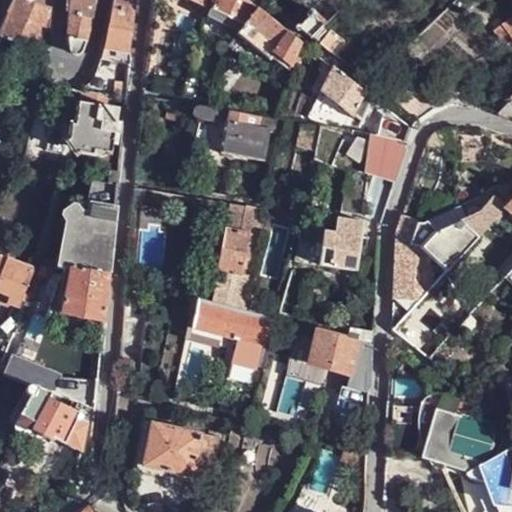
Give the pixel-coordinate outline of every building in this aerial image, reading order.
[(25,0),(13,0),(0,27),(0,36),(8,40),(9,39),(44,56),(49,11),(25,0)] [(25,0),(49,11),(49,0),(25,0)] [(69,0),(68,13),(91,19),(94,0),(69,0)] [(133,11),(135,0),(112,0),(111,6),(133,11)] [(201,17),(205,5),(192,0),(163,0),(165,1),(201,17)] [(258,8),(247,0),(214,0),(213,3),(208,17),(241,30),(258,8)] [(307,0),(322,14),(336,0),(307,0)] [(129,53),(133,11),(111,6),(102,48),(129,53)] [(290,70),(301,41),(258,8),(241,30),(239,33),(271,59),(273,57),(290,70)] [(67,37),(84,41),(91,19),(68,13),(67,37)] [(311,15),(299,28),(311,37),(323,25),(311,15)] [(511,20),(493,36),(500,46),(508,39),(511,35),(511,20)] [(172,64),(181,47),(152,29),(150,49),(172,64)] [(320,44),(331,53),(339,43),(329,34),(320,44)] [(67,37),(69,52),(72,55),(77,55),(81,52),(84,41),(67,37)] [(297,60),(302,62),(308,47),(303,44),(297,60)] [(99,60),(129,67),(129,53),(102,48),(99,60)] [(322,90),(354,115),(365,92),(333,67),(322,90)] [(152,89),(179,93),(181,84),(171,81),(154,79),(152,89)] [(199,84),(188,82),(186,93),(185,95),(197,96),(199,84)] [(126,101),(127,85),(115,84),(113,98),(119,99),(126,101)] [(395,103),(418,120),(432,109),(433,109),(405,86),(395,103)] [(100,151),(111,152),(113,143),(118,144),(121,122),(115,122),(119,99),(113,98),(83,92),(82,103),(77,103),(74,123),(72,123),(69,139),(66,143),(78,159),(82,156),(99,158),(100,151)] [(354,115),(361,121),(373,98),(365,92),(354,115)] [(511,99),(496,116),(511,121),(511,99)] [(201,119),(227,124),(228,120),(230,120),(232,110),(211,106),(204,105),(201,119)] [(232,110),(230,120),(273,128),(273,131),(283,133),(285,118),(275,116),(232,110)] [(222,153),(265,160),(273,131),(273,128),(230,120),(228,120),(227,124),(222,153)] [(407,144),(302,122),(295,153),(314,157),(311,167),(323,170),(310,199),(342,204),(339,219),(364,223),(367,184),(392,191),(407,144)] [(446,137),(455,137),(455,130),(456,130),(456,127),(445,129),(446,137)] [(456,157),(477,157),(476,130),(456,130),(455,130),(455,137),(456,151),(456,157)] [(265,160),(275,162),(283,133),(273,131),(265,160)] [(447,150),(456,151),(455,137),(446,137),(447,150)] [(109,172),(108,186),(92,183),(86,213),(78,212),(68,220),(59,268),(70,269),(109,273),(115,209),(115,203),(115,199),(118,174),(109,172)] [(459,208),(465,220),(480,214),(493,198),(490,194),(459,208)] [(505,209),(511,201),(511,196),(509,194),(508,194),(497,202),(505,209)] [(132,228),(159,231),(162,201),(135,197),(132,228)] [(447,272),(505,209),(497,202),(493,198),(480,214),(465,220),(444,229),(436,233),(422,249),(434,260),(447,272)] [(242,273),(255,208),(231,204),(218,267),(232,270),(226,298),(248,303),(254,276),(242,273)] [(426,224),(444,229),(465,220),(459,208),(458,208),(427,220),(426,224)] [(356,270),(364,223),(339,219),(327,217),(320,264),(356,270)] [(394,300),(420,301),(433,287),(432,278),(431,264),(421,263),(422,249),(419,248),(426,224),(402,217),(397,234),(394,300)] [(444,229),(426,224),(419,248),(422,249),(436,233),(444,229)] [(0,292),(9,296),(20,300),(33,268),(5,258),(0,256),(0,292)] [(439,282),(447,272),(434,260),(438,277),(439,282)] [(38,274),(50,278),(54,266),(42,265),(41,267),(39,270),(38,274)] [(104,320),(109,273),(70,269),(62,311),(77,315),(104,320)] [(0,303),(12,308),(14,306),(7,303),(9,296),(0,292),(0,303)] [(20,300),(9,296),(7,303),(14,306),(12,308),(0,335),(0,352),(2,354),(3,354),(25,302),(20,300)] [(198,300),(192,328),(224,336),(223,341),(236,344),(230,368),(255,374),(262,346),(267,347),(275,317),(255,312),(256,307),(250,306),(249,310),(248,312),(198,300)] [(392,330),(393,331),(420,301),(394,300),(392,330)] [(74,331),(77,315),(62,311),(59,328),(74,331)] [(460,327),(470,335),(478,325),(470,318),(460,327)] [(308,361),(352,373),(356,354),(359,340),(372,344),(373,332),(318,321),(316,327),(308,361)] [(224,336),(192,328),(191,334),(223,341),(224,336)] [(24,339),(22,345),(35,350),(37,345),(24,339)] [(356,354),(352,373),(371,379),(372,344),(359,340),(356,354)] [(14,359),(30,365),(35,350),(22,345),(20,343),(14,359)] [(10,358),(2,375),(27,385),(33,387),(49,393),(51,394),(59,376),(30,365),(14,359),(10,358)] [(389,396),(395,396),(396,381),(411,382),(411,370),(390,369),(389,381),(389,396)] [(95,401),(88,388),(60,384),(55,395),(94,409),(95,401)] [(33,387),(27,385),(24,388),(24,393),(28,396),(33,387)] [(63,442),(81,450),(83,422),(74,418),(78,412),(47,397),(49,393),(33,387),(28,396),(15,420),(30,428),(29,430),(51,439),(52,438),(62,443),(63,442)] [(489,464),(483,461),(487,452),(490,453),(494,442),(491,441),(494,431),(489,430),(491,423),(463,400),(449,396),(429,462),(435,464),(469,477),(485,466),(489,464)] [(387,447),(419,458),(429,428),(410,421),(412,413),(395,412),(388,412),(388,422),(387,447)] [(14,429),(24,433),(28,433),(29,430),(30,428),(15,420),(12,425),(14,429)] [(248,431),(250,424),(249,424),(236,421),(233,420),(231,427),(246,431),(248,431)] [(143,465),(192,476),(201,443),(203,433),(153,422),(143,465)] [(264,427),(250,424),(248,431),(246,431),(244,440),(272,447),(277,430),(268,428),(264,427)] [(203,433),(201,443),(213,446),(215,436),(203,433)] [(341,459),(367,467),(368,451),(346,446),(341,459)] [(511,449),(489,464),(485,466),(489,478),(511,475),(511,449)] [(497,505),(511,507),(511,475),(489,478),(497,505)] [(321,496),(313,511),(324,511),(330,500),(329,499),(321,496)]
